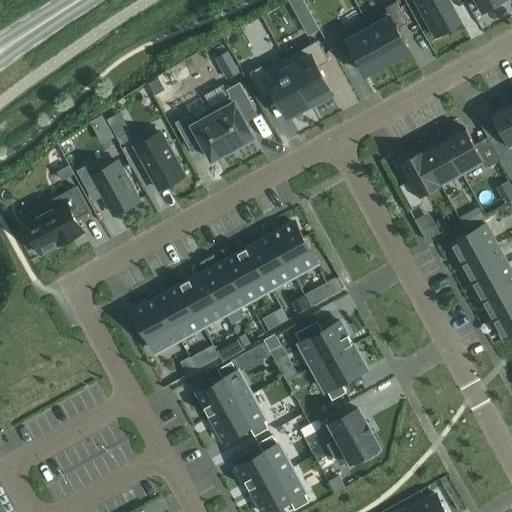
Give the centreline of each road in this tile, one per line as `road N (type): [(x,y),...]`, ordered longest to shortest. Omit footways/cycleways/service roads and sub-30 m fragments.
road 1 (residential): [(196,511),(68,286),(336,139)]
road 2 (residential): [(511,456),(336,139)]
road 3 (residential): [(336,139),(511,43)]
